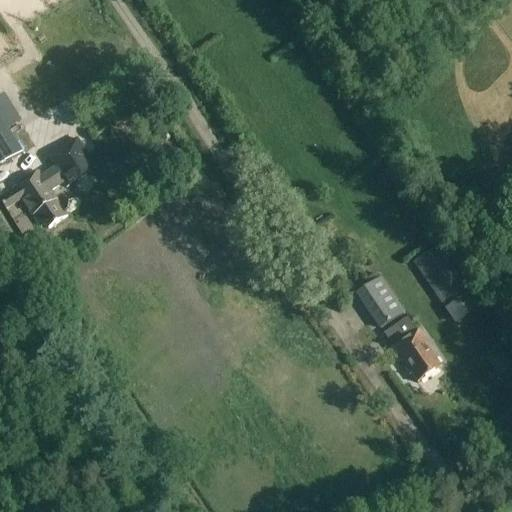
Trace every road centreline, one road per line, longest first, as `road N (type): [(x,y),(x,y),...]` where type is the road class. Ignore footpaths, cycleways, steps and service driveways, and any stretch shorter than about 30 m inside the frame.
road 1 (track): [(114,0),(473,511)]
road 2 (track): [(375,511),(511,415)]
